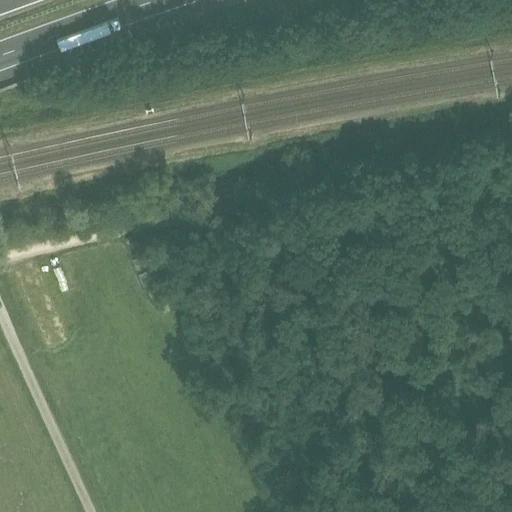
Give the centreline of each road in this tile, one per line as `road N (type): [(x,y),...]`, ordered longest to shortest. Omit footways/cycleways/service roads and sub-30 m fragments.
road 1 (motorway): [(0,59),(170,0)]
road 2 (track): [(0,258),(133,225)]
